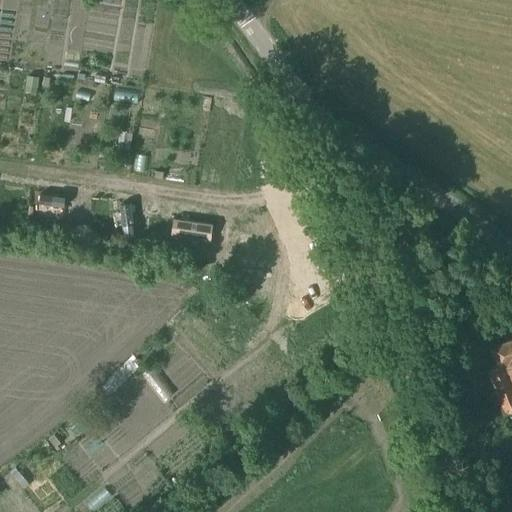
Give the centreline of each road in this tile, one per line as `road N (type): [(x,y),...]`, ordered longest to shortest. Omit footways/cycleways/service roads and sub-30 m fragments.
road 1 (unclassified): [(461,511),(330,158)]
road 2 (unclassified): [(0,175),(227,205),(317,134)]
road 3 (unclassified): [(511,254),(374,158),(353,149),(330,158)]
road 4 (unclassified): [(317,134),(227,0)]
